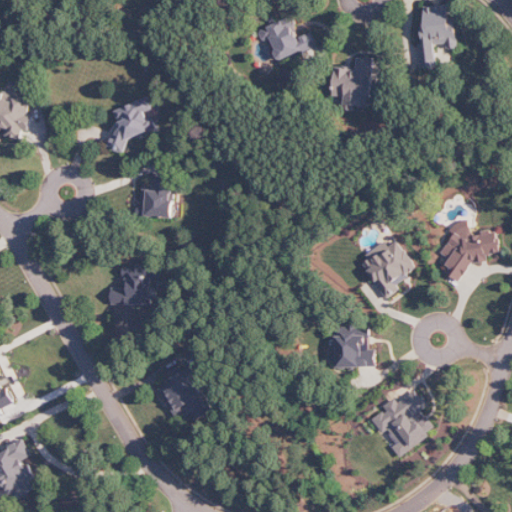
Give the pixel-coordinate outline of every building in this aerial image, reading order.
[(424,69),(440,67),(438,45),(450,44),(451,48),(461,47),(460,31),(454,31),(452,5),(427,7),(429,22),(424,22),(426,44),(422,44),(424,69)] [(336,96),(348,97),(347,110),(357,110),(357,106),(373,107),(377,59),(360,58),(360,69),(339,68),(336,96)] [(0,128),(10,130),(8,137),(25,140),(27,131),(31,131),(36,101),(8,96),(9,93),(0,91),(0,128)] [(160,129),(156,119),(151,120),(148,112),(158,108),(153,97),(116,111),(125,135),(111,140),(116,152),(130,147),(128,141),(160,129)] [(178,177),(157,176),(156,190),(151,190),(149,217),(176,218),(178,177)] [(475,264),(492,262),(491,254),(504,253),(501,232),(493,233),(487,229),(483,235),(474,236),(473,226),(462,227),(445,254),(448,256),(450,271),(449,273),(463,282),(475,264)] [(366,262),(390,299),(404,290),(399,284),(421,270),(403,242),(377,259),(376,256),(366,262)] [(160,305),(160,265),(126,265),(126,288),(116,288),(115,305),(160,305)] [(341,368),(380,368),(379,350),(373,350),(373,328),(348,328),(348,333),(340,333),(341,368)] [(180,420),(195,412),(199,421),(217,412),(202,383),(213,377),(206,363),(162,385),(180,420)] [(0,418),(8,415),(5,409),(15,405),(0,369),(0,418)] [(403,457),(441,430),(428,412),(434,408),(420,389),(402,402),(399,398),(387,407),(389,410),(376,419),(387,434),(391,431),(401,445),(397,447),(403,457)] [(0,488),(5,500),(16,494),(19,500),(38,491),(34,482),(38,480),(28,460),(35,456),(28,442),(0,455),(0,488)]
